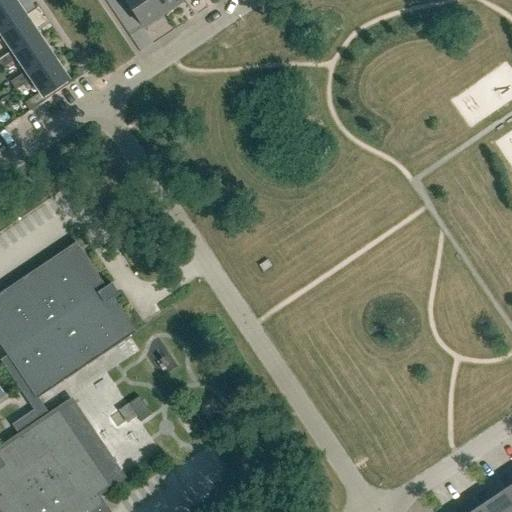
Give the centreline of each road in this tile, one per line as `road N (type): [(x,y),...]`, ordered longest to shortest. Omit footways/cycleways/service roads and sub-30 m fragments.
road 1 (residential): [(374,511),(100,102)]
road 2 (residential): [(250,0),(100,102)]
road 3 (residential): [(379,511),(511,429)]
road 4 (residential): [(100,102),(0,171)]
